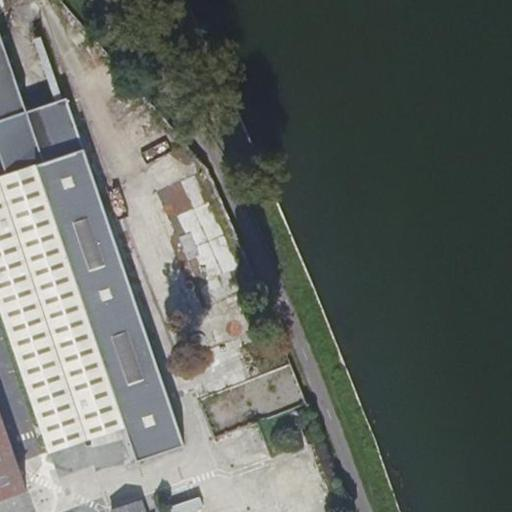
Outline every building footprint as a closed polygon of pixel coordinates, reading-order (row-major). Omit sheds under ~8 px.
[(0,26),(0,148),(10,176),(0,179),(0,296),(13,335),(7,337),(27,393),(31,392),(53,454),(126,428),(138,464),(187,447),(66,103),(31,115),(0,26)] [(209,308),(259,287),(211,172),(160,193),(170,216),(172,215),(201,284),(199,285),(209,308)] [(217,441),(309,405),(292,366),(200,402),(216,442),(217,441)] [(309,405),(217,441),(226,465),(319,428),(309,405)] [(0,502),(27,494),(0,412),(0,502)] [(176,501),(178,511),(209,511),(206,494),(176,501)]
